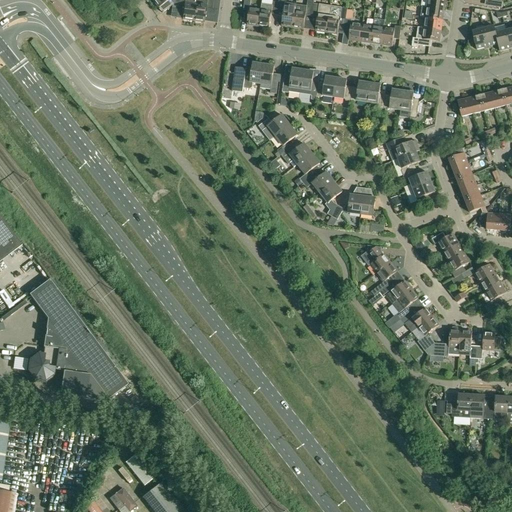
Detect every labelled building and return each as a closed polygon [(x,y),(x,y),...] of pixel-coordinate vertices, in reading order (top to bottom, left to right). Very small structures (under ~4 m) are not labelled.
[(152,0),(162,13),(172,6),(178,6),(178,0),(152,0)] [(178,0),(178,6),(184,7),(182,20),(193,21),(196,0),(178,0)] [(219,10),(220,0),(207,0),(205,0),(196,0),(193,21),(204,23),(206,9),(219,10)] [(244,0),(243,10),(249,11),(247,25),(258,27),(262,4),(261,4),(260,10),(249,8),(250,0),(244,0)] [(281,26),(293,28),(296,5),(285,4),(285,0),(278,0),(279,2),(279,3),(278,11),(278,12),(283,12),(281,26)] [(305,16),(311,16),(312,16),(314,4),(313,4),(313,0),(307,0),(306,7),(296,5),(293,28),(303,30),(305,16)] [(445,0),(421,0),(421,6),(444,10),(445,0)] [(271,14),(277,15),(278,12),(278,11),(279,3),(279,2),(273,2),(272,6),(262,4),(258,27),(269,29),(271,14)] [(315,31),(326,33),(330,6),(319,5),(314,4),(312,16),(317,17),(315,31)] [(341,8),(330,6),(326,33),(337,35),(339,21),(345,22),(347,11),(347,9),(341,8)] [(442,21),(444,10),(421,6),(421,7),(422,7),(421,17),(426,18),(442,21)] [(349,40),(359,42),(362,25),(351,23),(352,20),(350,20),(351,11),(347,11),(345,22),(344,33),(350,33),(349,40)] [(426,18),(424,29),(441,32),(442,21),(426,18)] [(359,42),(370,44),(373,26),(362,25),(359,42)] [(370,44),(381,45),(384,28),(373,26),(370,44)] [(393,39),(399,40),(401,27),(395,26),(394,30),(384,28),(381,45),(392,47),(393,39)] [(477,27),(477,31),(472,32),(477,50),(487,47),(483,29),(482,26),(477,27)] [(494,27),(483,29),(487,47),(498,44),(495,34),(496,34),(494,27)] [(439,42),(441,32),(424,29),(418,28),(417,38),(413,38),(412,46),(418,47),(418,45),(431,47),(431,41),(439,42)] [(506,31),(496,34),(495,34),(498,44),(499,51),(510,49),(506,31)] [(246,69),(244,81),(243,88),(250,89),(252,88),(252,83),(260,84),(261,84),(264,65),(253,64),(252,70),(246,69)] [(278,82),(272,81),(274,67),(264,65),(261,84),(260,84),(260,88),(271,90),(270,93),(276,94),(278,82)] [(243,88),(244,81),(246,69),(236,67),(232,91),(242,93),(243,88)] [(288,89),(290,88),(301,89),(303,71),(292,69),(291,76),(285,75),(283,88),(288,89)] [(312,96),(316,97),(318,85),(319,82),(313,81),(314,73),(303,71),(301,89),(311,91),(312,93),(312,96)] [(323,96),(334,97),(336,79),(325,77),(324,86),(318,85),(316,97),(321,97),(323,96)] [(352,90),(346,89),(347,81),(336,79),(334,97),(344,99),(345,101),(350,102),(352,90)] [(355,102),(356,101),(367,103),(370,84),(359,82),(358,90),(352,90),(350,102),(355,102)] [(379,109),(383,110),(385,97),(385,95),(379,94),(381,86),(370,84),(367,103),(377,104),(379,106),(379,109)] [(511,87),(502,90),(506,106),(511,104),(511,87)] [(389,109),(400,111),(403,92),(392,90),(391,98),(385,97),(383,110),(388,110),(389,109)] [(502,90),(491,93),(495,108),(506,106),(502,90)] [(419,103),(413,102),(414,94),(403,92),(400,111),(411,112),(410,118),(416,119),(419,103)] [(491,93),(480,96),(484,111),(495,108),(491,93)] [(480,96),(469,99),(473,114),(484,111),(480,96)] [(457,102),(461,117),(473,114),(469,99),(457,102)] [(255,112),(254,122),(257,123),(266,116),(263,112),(255,112)] [(270,141),(276,136),(289,126),(282,116),(272,123),(269,119),(258,126),(262,131),(270,141)] [(276,136),(283,146),(277,151),(278,152),(275,155),(277,158),(281,155),(291,147),(287,143),(297,135),(289,126),(276,136)] [(369,138),(371,146),(378,144),(376,136),(369,138)] [(416,141),(404,145),(402,139),(386,145),(389,151),(392,162),(419,151),(416,141)] [(281,155),(284,160),(288,165),(290,164),(294,168),(312,154),(304,144),(295,152),(291,147),(281,155)] [(420,162),(416,152),(419,151),(392,162),(399,177),(403,175),(403,176),(414,171),(412,165),(420,162)] [(299,179),(303,184),(314,176),(310,171),(319,164),(312,154),(294,168),(298,165),(306,175),(299,179)] [(449,159),(453,171),(468,165),(464,154),(449,159)] [(453,171),(457,181),(472,175),(468,165),(453,171)] [(409,180),(411,185),(404,187),(406,193),(431,183),(427,173),(419,176),(418,172),(415,173),(414,171),(403,176),(405,180),(407,179),(409,180)] [(313,184),(320,193),(334,183),(326,173),(317,180),(314,176),(303,184),(299,188),(301,191),(306,187),(307,189),(313,184)] [(457,181),(461,192),(476,186),(472,175),(457,181)] [(388,198),(401,193),(394,178),(382,182),(388,198)] [(294,182),(298,187),(303,184),(298,179),(294,182)] [(320,193),(327,203),(325,205),(330,210),(327,214),(333,218),(339,206),(335,204),(332,200),(341,193),(334,183),(320,193)] [(418,206),(430,202),(427,196),(435,193),(431,183),(406,193),(408,197),(410,204),(416,202),(417,203),(413,204),(414,208),(418,206)] [(461,192),(466,202),(480,196),(476,186),(461,192)] [(348,213),(361,215),(364,189),(357,189),(353,196),(351,196),(348,213)] [(375,199),(373,199),(370,190),(364,189),(361,215),(373,216),(375,199)] [(485,207),(480,196),(466,202),(470,213),(481,209),(482,212),(486,211),(485,207)] [(333,218),(338,220),(344,209),(339,206),(333,218)] [(481,228),(487,229),(487,230),(498,231),(499,215),(488,214),(486,211),(482,212),(483,215),(481,215),(481,228)] [(510,231),(511,216),(499,215),(498,231),(510,231)] [(0,262),(22,246),(0,216),(0,262)] [(372,224),(371,232),(383,233),(384,226),(372,224)] [(435,244),(438,243),(443,252),(459,244),(453,234),(446,238),(443,233),(432,239),(435,244)] [(415,246),(419,252),(424,250),(424,247),(421,242),(415,246)] [(443,252),(449,262),(464,253),(459,244),(443,252)] [(449,262),(454,271),(451,273),(455,278),(462,274),(461,274),(466,271),(463,267),(470,263),(464,253),(449,262)] [(370,265),(377,274),(391,263),(384,254),(370,265)] [(377,274),(383,282),(371,292),(375,297),(380,293),(379,293),(389,285),(386,281),(397,272),(391,263),(377,274)] [(474,274),(480,283),(495,274),(489,265),(475,273),(472,268),(466,271),(461,274),(462,274),(465,279),(474,274)] [(480,283),(485,292),(500,284),(495,274),(480,283)] [(31,361),(30,371),(35,378),(45,379),(52,374),(53,370),(62,371),(63,372),(60,395),(104,403),(108,399),(127,385),(118,373),(104,354),(49,280),(29,295),(47,319),(47,320),(44,348),(43,356),(39,356),(31,361)] [(391,292),(397,301),(412,290),(405,281),(393,290),(389,285),(379,293),(380,293),(383,298),(391,292)] [(502,302),(499,297),(506,293),(500,284),(485,292),(491,302),(488,303),(489,304),(491,309),(502,302)] [(393,304),(399,313),(397,315),(400,320),(410,312),(407,308),(418,299),(412,290),(397,301),(393,304)] [(464,292),(460,294),(454,298),(457,303),(467,297),(464,292)] [(412,319),(418,328),(432,317),(426,308),(414,317),(410,312),(400,320),(404,325),(412,319)] [(418,328),(425,336),(417,342),(428,356),(435,343),(428,334),(439,326),(432,317),(418,328)] [(385,324),(389,329),(390,328),(394,325),(390,320),(385,324)] [(394,325),(390,328),(394,333),(399,329),(395,325),(394,325)] [(450,330),(449,344),(435,343),(428,356),(448,357),(448,354),(459,355),(461,331),(450,330)] [(472,332),(461,331),(459,355),(470,356),(470,359),(476,359),(477,346),(471,346),(472,332)] [(484,333),(483,347),(477,346),(476,359),(482,360),(483,350),(494,351),(495,334),(484,333)] [(459,395),(458,405),(452,405),(452,417),(462,418),(463,418),(470,418),(472,396),(459,395)] [(484,397),(472,396),(470,418),(483,419),(489,420),(489,407),(484,406),(484,397)] [(496,397),(496,398),(490,397),(489,407),(489,420),(507,421),(508,398),(496,397)] [(10,422),(0,420),(0,480),(1,481),(10,422)] [(127,460),(147,483),(153,477),(133,454),(127,460)] [(153,511),(184,511),(161,483),(143,498),(153,511)] [(15,511),(18,494),(8,492),(9,486),(0,484),(0,511),(15,511)] [(128,511),(129,511),(137,506),(123,488),(115,495),(128,511)] [(86,509),(88,511),(101,511),(95,503),(86,509)]
